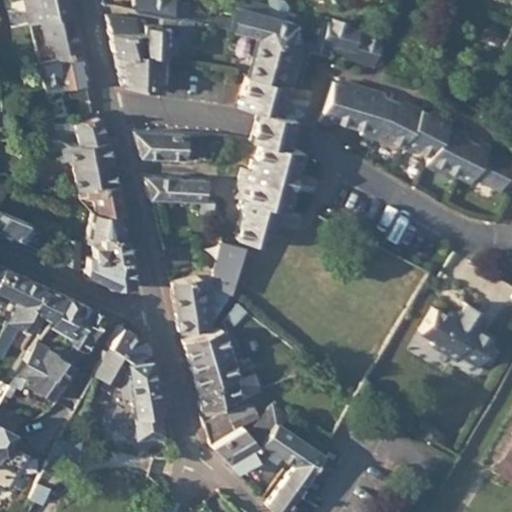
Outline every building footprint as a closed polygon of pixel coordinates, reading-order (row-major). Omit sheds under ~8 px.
[(62,0),(21,0),(26,22),(31,21),(64,12),(62,0)] [(162,0),(131,0),(129,9),(183,21),(185,14),(186,8),(171,4),(172,2),(162,0)] [(266,5),(264,15),(282,19),(285,6),(282,0),(268,0),(267,1),(266,5)] [(231,20),(229,32),(254,38),(295,48),(298,48),(300,42),(298,33),(290,30),(292,21),(282,19),(264,15),(266,5),(251,2),(250,8),(249,11),(234,8),(231,20)] [(45,58),(74,50),(70,33),(64,12),(31,21),(35,41),(41,39),(45,58)] [(159,52),(157,26),(134,22),(135,20),(102,13),(106,28),(105,29),(107,36),(110,50),(158,53),(159,52)] [(185,14),(183,21),(229,32),(231,20),(215,18),(215,19),(185,14)] [(352,48),(358,28),(345,24),(347,20),(334,17),(332,21),(328,20),(323,40),(327,41),(352,48)] [(316,46),(300,42),(298,48),(323,55),(327,41),(323,40),(328,20),(324,19),(316,46)] [(295,48),(254,38),(245,77),(287,84),(295,48)] [(57,85),(82,81),(77,64),(74,50),(45,58),(35,60),(37,66),(39,75),(42,88),(46,87),(45,82),(53,80),(55,80),(57,85)] [(158,53),(110,50),(115,68),(119,83),(120,83),(152,89),(155,73),(156,63),(158,53)] [(282,103),(287,84),(245,77),(241,96),(239,106),(254,110),(275,115),(278,103),(282,103)] [(511,160),(511,159),(485,147),(477,142),(472,140),(470,139),(466,138),(458,133),(460,127),(447,121),(449,118),(433,110),(431,114),(424,111),(419,108),(404,101),(402,105),(396,102),(390,99),(387,98),(382,97),(374,94),(375,90),(344,82),(343,86),(336,84),(331,83),(329,82),(318,122),(329,126),(330,122),(361,131),(359,135),(374,140),(387,147),(390,143),(410,154),(412,151),(428,160),(425,167),(451,181),(453,178),(480,192),(484,185),(497,192),(511,160)] [(295,107),(282,103),(278,103),(275,115),(291,119),(295,119),(297,118),(298,117),(298,115),(299,113),(298,111),(297,109),(295,107)] [(291,119),(275,115),(254,110),(251,123),(248,137),(258,140),(284,146),(287,133),(291,119)] [(69,147),(103,141),(104,141),(99,126),(95,114),(91,115),(70,119),(61,120),(51,121),(56,135),(67,145),(69,147)] [(196,130),(130,129),(134,143),(136,154),(142,154),(195,155),(196,130)] [(62,161),(71,159),(67,145),(56,135),(38,136),(39,148),(60,152),(62,161)] [(301,149),(284,146),(258,140),(254,158),(250,157),(247,167),(241,165),(233,195),(240,197),(238,207),(242,208),(236,234),(266,241),(271,221),(275,205),(280,206),(284,206),(286,200),(284,199),(294,158),(296,158),(298,150),(300,151),(301,149)] [(73,167),(107,160),(103,141),(69,147),(67,145),(71,159),(73,167)] [(297,165),(300,151),(298,150),(296,158),(294,158),(284,199),(286,200),(284,206),(287,207),(291,192),(293,193),(299,165),(297,165)] [(79,191),(112,184),(110,171),(107,160),(73,167),(79,191)] [(200,176),(141,175),(143,183),(146,198),(150,197),(197,199),(199,199),(200,176)] [(115,184),(112,184),(79,191),(81,199),(91,197),(93,209),(96,209),(96,210),(116,210),(116,209),(121,211),(120,208),(118,197),(115,184)] [(197,199),(197,211),(210,211),(210,204),(210,199),(205,199),(199,199),(197,199)] [(0,232),(24,244),(35,222),(0,204),(0,232)] [(276,222),(280,206),(275,205),(271,221),(276,222)] [(96,209),(93,209),(88,208),(84,233),(83,241),(88,241),(96,242),(96,233),(121,232),(116,210),(96,210),(96,209)] [(125,255),(121,232),(96,233),(96,242),(88,241),(90,254),(125,255)] [(61,261),(75,267),(77,241),(62,237),(62,252),(61,261)] [(163,257),(191,251),(187,237),(160,243),(163,257)] [(244,247),(220,240),(215,260),(238,267),(244,247)] [(163,257),(166,271),(194,266),(191,251),(163,257)] [(129,256),(129,255),(125,255),(90,254),(83,255),(83,271),(84,271),(106,282),(106,286),(130,287),(129,256)] [(238,267),(215,260),(211,275),(209,280),(213,281),(232,289),(238,267)] [(0,264),(0,290),(13,297),(3,318),(15,324),(20,327),(38,282),(0,264)] [(169,280),(175,316),(203,311),(200,295),(209,293),(213,281),(209,280),(211,275),(197,277),(197,275),(169,280)] [(209,293),(226,302),(232,289),(213,281),(209,293)] [(47,317),(59,291),(38,282),(20,327),(31,335),(42,314),(47,317)] [(64,330),(76,300),(59,291),(47,317),(42,327),(47,329),(50,324),(64,330)] [(175,316),(179,331),(206,326),(205,322),(218,319),(226,302),(209,293),(200,295),(203,311),(175,316)] [(73,340),(87,305),(76,300),(64,330),(63,333),(65,335),(73,340)] [(243,306),(236,300),(228,315),(236,319),(243,306)] [(480,311),(463,301),(455,314),(448,309),(445,314),(431,306),(416,330),(430,338),(428,343),(470,368),(476,358),(485,363),(495,347),(487,342),(491,335),(472,323),(480,311)] [(84,350),(101,311),(87,305),(73,340),(72,344),(74,345),(84,350)] [(3,318),(0,324),(0,355),(15,324),(3,318)] [(120,324),(144,341),(146,337),(121,321),(120,324)] [(117,356),(121,360),(135,357),(144,341),(120,324),(106,344),(117,356)] [(230,356),(223,326),(180,339),(190,369),(230,356)] [(63,383),(74,365),(55,354),(58,347),(53,346),(50,350),(34,340),(29,348),(31,350),(24,359),(63,383)] [(145,355),(149,354),(147,344),(144,341),(135,357),(145,355)] [(112,361),(117,356),(106,344),(103,351),(112,361)] [(74,365),(84,350),(74,345),(71,350),(61,346),(61,347),(58,347),(55,354),(74,365)] [(133,438),(160,433),(157,410),(145,355),(135,357),(121,360),(118,361),(133,438)] [(196,390),(234,377),(230,356),(190,369),(196,390)] [(52,400),(63,383),(24,359),(9,383),(3,393),(10,397),(16,386),(23,389),(26,384),(52,400)] [(104,362),(99,359),(82,394),(87,397),(104,362)] [(238,396),(256,389),(249,371),(234,377),(238,396)] [(220,402),(238,396),(234,377),(196,390),(199,414),(221,406),(220,402)] [(267,408),(282,417),(285,413),(269,404),(267,408)] [(0,461),(12,469),(23,451),(8,441),(14,431),(12,430),(19,418),(0,408),(0,461)] [(267,422),(276,428),(282,417),(267,408),(259,420),(265,425),(267,422)] [(223,412),(201,423),(208,445),(232,428),(223,412)] [(285,468),(304,479),(319,453),(304,444),(276,428),(267,422),(265,425),(259,420),(254,429),(259,432),(257,434),(288,453),(293,456),(285,468)] [(232,428),(208,445),(233,470),(253,456),(251,452),(261,444),(251,435),(250,436),(243,434),(239,425),(232,428)] [(511,444),(498,468),(511,476),(511,444)] [(56,446),(50,459),(70,469),(77,457),(56,446)] [(283,511),(304,479),(285,468),(264,503),(272,511),(283,511)] [(50,489),(37,484),(33,497),(31,501),(36,502),(45,505),(50,489)]
